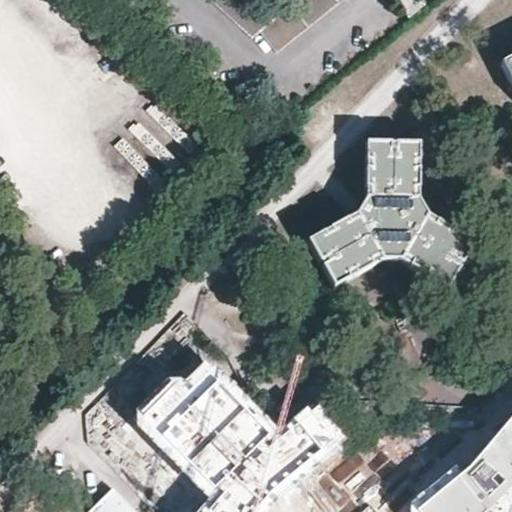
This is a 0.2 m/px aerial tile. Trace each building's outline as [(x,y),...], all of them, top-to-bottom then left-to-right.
[(296,0),(275,16),(255,0),(211,0),(254,36),(262,28),(277,47),(339,0),(296,0)] [(424,4),(420,0),(397,0),(410,15),(424,4)] [(511,60),(502,65),(511,85),(511,60)] [(415,201),(416,146),(366,145),(366,199),(354,217),(307,243),(334,288),(379,261),(372,246),(400,262),(444,290),(471,246),(426,219),(415,201)] [(172,383),(137,416),(136,431),(206,503),(276,435),(207,366),(182,387),(172,383)] [(338,436),(310,407),(205,511),(256,511),(269,498),(338,436)] [(511,511),(511,422),(468,470),(413,511),(511,511)] [(132,511),(110,490),(88,511),(132,511)]
